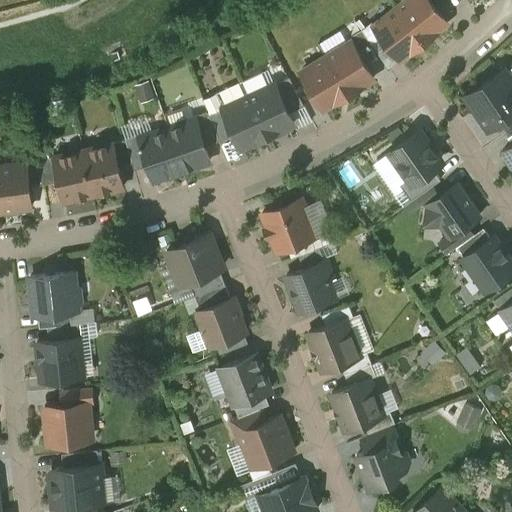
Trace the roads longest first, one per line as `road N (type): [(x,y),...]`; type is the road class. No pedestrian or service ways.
road 1 (residential): [(223,188),(348,511)]
road 2 (residential): [(0,275),(29,511)]
road 3 (residential): [(426,79),(311,150),(223,188)]
road 4 (residential): [(223,188),(82,233),(0,244)]
road 5 (residential): [(426,79),(511,208)]
